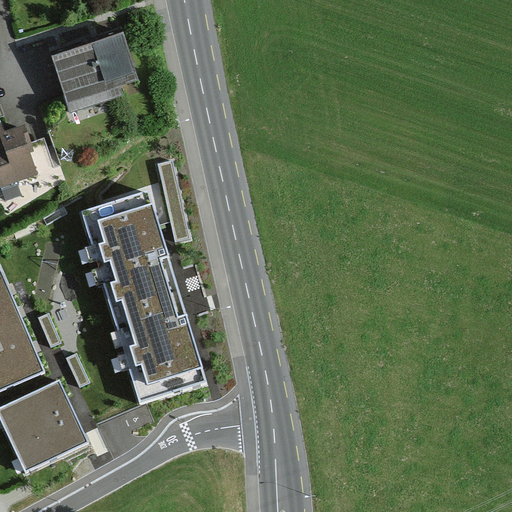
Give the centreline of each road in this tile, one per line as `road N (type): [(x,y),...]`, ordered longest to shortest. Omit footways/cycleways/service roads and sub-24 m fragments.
road 1 (secondary): [(184,0),(273,422)]
road 2 (residential): [(273,422),(185,436),(50,511)]
